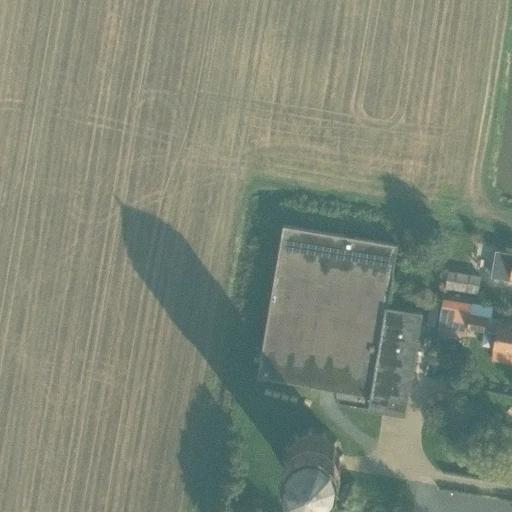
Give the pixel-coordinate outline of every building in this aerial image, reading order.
[(424,310),(389,304),(399,243),(284,223),(258,375),(371,394),(369,407),(406,413),(424,310)] [(511,252),(497,250),(492,276),(511,279),(511,252)] [(447,278),(446,287),(479,292),(482,275),(462,272),(449,270),(447,278)] [(444,297),(439,326),(468,331),(468,328),(469,325),(497,329),(496,332),(493,347),(492,358),(511,361),(511,321),(491,318),(471,314),(473,302),(460,300),(444,297)] [(341,470),(344,455),(339,440),(326,431),(311,429),(298,433),(287,445),(285,460),(290,474),(302,484),(317,487),(332,481),(341,470)]
